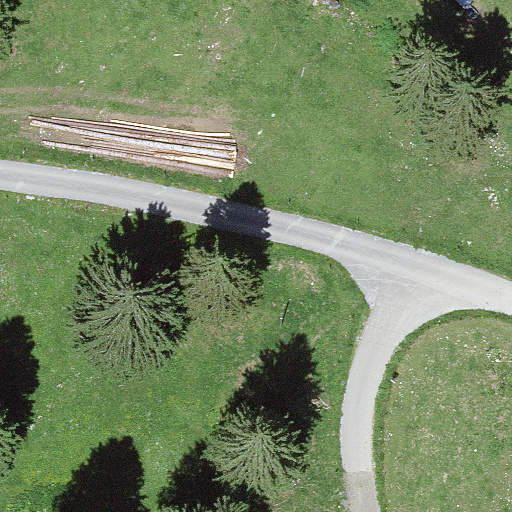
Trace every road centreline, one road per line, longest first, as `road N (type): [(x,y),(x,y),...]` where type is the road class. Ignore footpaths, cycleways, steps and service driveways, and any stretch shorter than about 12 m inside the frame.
road 1 (unclassified): [(0,173),(133,189),(431,267),(511,298)]
road 2 (track): [(399,511),(371,386),(407,296),(431,267)]
